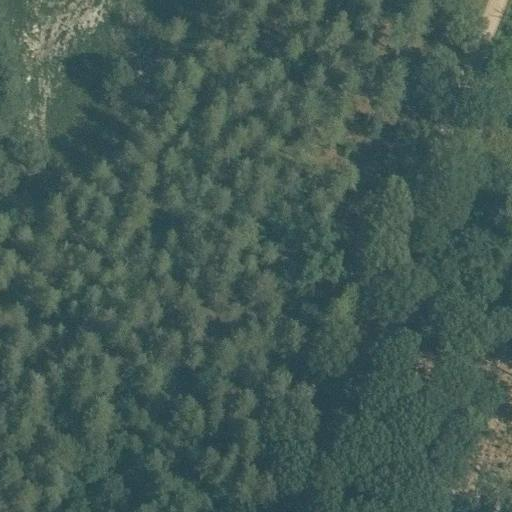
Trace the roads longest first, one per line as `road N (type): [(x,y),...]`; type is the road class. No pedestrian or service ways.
road 1 (track): [(299,511),(494,0)]
road 2 (track): [(511,316),(374,314)]
